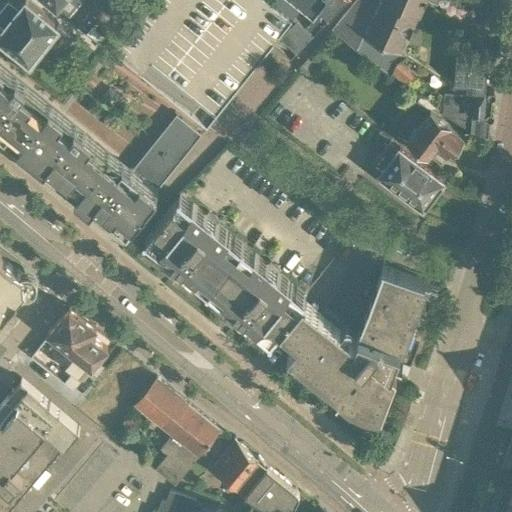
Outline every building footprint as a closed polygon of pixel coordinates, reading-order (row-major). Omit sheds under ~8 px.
[(57,24),(58,23),(28,0),(24,0),(0,29),(0,36),(29,60),(36,51),(49,62),(71,34),(57,24)] [(50,0),(68,14),(80,1),(79,0),(50,0)] [(264,0),(144,0),(107,47),(206,128),(216,115),(292,22),(264,0)] [(278,0),(276,3),(293,18),(300,9),(312,18),(305,28),(313,35),(345,0),(278,0)] [(390,73),(394,66),(396,62),(406,53),(401,50),(423,0),(434,0),(438,1),(438,0),(355,0),(332,29),(390,73)] [(313,35),(305,28),(297,21),(280,38),(296,53),(313,35)] [(489,134),(488,134),(489,119),(491,119),(492,118),(493,117),(494,116),(494,115),(494,114),(494,113),(493,112),(492,111),(491,111),(492,97),(493,97),(494,97),(495,96),(495,95),(496,93),(495,91),(493,90),(491,90),(490,90),(489,91),(488,91),(488,86),(488,54),(457,51),(454,83),(460,83),(459,94),(444,92),(442,112),(471,134),(486,143),(487,143),(489,142),(490,141),(491,139),(491,138),(491,137),(491,136),(490,135),(489,134)] [(309,58),(303,66),(310,71),(316,64),(309,58)] [(202,133),(175,112),(132,166),(0,59),(0,129),(99,209),(125,229),(202,133)] [(394,66),(390,73),(399,79),(403,73),(394,66)] [(433,106),(425,117),(408,138),(428,154),(429,152),(441,161),(450,150),(452,151),(455,147),(458,146),(461,143),(461,140),(464,136),(451,126),(450,124),(439,115),(441,112),(433,106)] [(398,150),(388,143),(372,164),(381,171),(379,173),(380,176),(384,179),(386,179),(397,187),(397,189),(402,193),(405,193),(417,202),(418,205),(421,207),(426,207),(428,203),(428,201),(444,180),(399,147),(398,150)] [(207,286),(240,242),(180,194),(146,236),(172,258),(207,286)] [(234,307),(245,316),(271,337),(277,329),(304,296),(305,295),(240,242),(207,286),(234,307)] [(0,320),(11,307),(12,307),(13,306),(12,305),(26,288),(27,285),(28,282),(27,278),(25,276),(8,262),(8,261),(7,260),(6,261),(0,255),(0,320)] [(382,411),(397,372),(397,371),(393,367),(397,355),(403,357),(403,355),(398,353),(400,348),(405,349),(430,282),(383,264),(356,338),(322,310),(321,310),(321,309),(306,298),(304,296),(277,329),(279,331),(294,343),(288,350),(349,400),(350,401),(354,403),(355,404),(359,406),(360,406),(364,408),(366,408),(369,409),(371,410),(373,410),(377,411),(379,411),(382,411)] [(73,370),(64,382),(73,390),(90,370),(96,375),(104,366),(98,361),(108,348),(91,335),(97,328),(70,306),(48,333),(49,334),(48,335),(73,354),(66,364),(73,370)] [(221,428),(189,402),(158,377),(136,404),(172,432),(160,447),(167,452),(155,468),(176,484),(221,428)] [(0,511),(8,511),(80,428),(22,379),(14,388),(10,386),(9,387),(13,390),(0,404),(0,511)] [(259,454),(244,442),(243,442),(242,442),(241,442),(240,443),(235,449),(230,445),(213,467),(247,494),(251,497),(255,500),(262,503),(266,505),(271,507),(268,511),(233,511),(218,507),(216,511),(286,511),(287,509),(291,509),(293,508),(299,494),(299,491),(297,489),(291,486),(291,484),(291,483),(266,463),(259,454)] [(186,511),(197,499),(170,489),(166,501),(162,499),(158,511),(154,509),(152,511),(186,511)]
